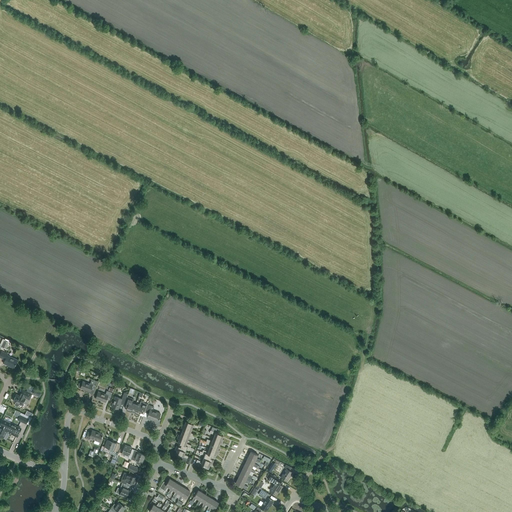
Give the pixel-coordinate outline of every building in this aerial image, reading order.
[(1,351),(0,353),(0,357),(5,360),(3,363),(14,368),(17,360),(7,355),(8,354),(1,351)] [(78,387),(80,388),(90,392),(90,393),(93,394),(98,381),(92,379),(90,383),(83,381),(82,383),(80,382),(79,383),(78,386),(78,387)] [(35,387),(32,393),(39,397),(42,390),(35,387)] [(22,405),(23,402),(27,404),(29,400),(31,394),(27,392),(22,389),(21,390),(20,390),(20,391),(20,392),(20,393),(19,395),(16,394),(13,400),(16,402),(15,404),(15,405),(15,406),(16,406),(18,406),(18,405),(19,403),(22,405)] [(105,394),(98,391),(95,398),(106,402),(107,399),(110,400),(113,393),(107,390),(105,394)] [(124,392),(122,399),(115,396),(111,406),(118,409),(121,403),(124,404),(126,398),(128,393),(124,392)] [(136,403),(133,402),(134,399),(127,397),(124,405),(128,406),(126,410),(133,412),(136,403)] [(139,404),(136,403),(133,412),(139,415),(141,411),(144,412),(147,404),(140,402),(139,404)] [(152,418),(158,420),(160,413),(152,410),(154,406),(147,404),(145,412),(148,413),(147,417),(152,419),(152,418)] [(32,418),(21,412),(17,419),(29,425),(32,418)] [(0,436),(3,438),(6,430),(7,431),(7,432),(17,437),(21,428),(10,423),(2,419),(0,423),(0,436)] [(183,423),(182,426),(191,429),(192,426),(198,428),(198,426),(193,424),(186,421),(184,424),(183,423)] [(190,432),(191,429),(182,426),(181,428),(183,429),(182,431),(194,437),(195,434),(190,432)] [(100,442),(103,434),(92,430),(91,433),(88,432),(85,438),(89,440),(89,438),(100,442)] [(214,435),(213,438),(223,441),(224,439),(222,438),(223,435),(216,432),(210,430),(209,433),(214,435)] [(179,434),(178,437),(187,440),(188,437),(194,439),(194,437),(182,431),(180,435),(179,434)] [(177,443),(179,443),(190,447),(191,445),(186,443),(187,440),(178,437),(177,439),(179,439),(177,443)] [(105,446),(110,448),(108,453),(112,454),(113,452),(116,453),(119,443),(116,442),(116,443),(107,440),(105,446)] [(218,449),(219,446),(206,441),(205,443),(210,445),(209,448),(219,452),(219,450),(218,449)] [(192,448),(190,447),(179,443),(178,446),(176,445),(175,448),(185,452),(186,448),(191,450),(192,448)] [(124,456),(130,459),(134,450),(131,448),(132,447),(125,445),(122,453),(125,455),(124,456)] [(92,449),(90,454),(97,457),(100,449),(96,447),(94,450),(92,449)] [(185,452),(175,448),(175,450),(177,451),(175,454),(183,457),(182,461),(190,464),(192,458),(184,455),(185,452)] [(218,454),(219,452),(209,448),(208,452),(203,450),(202,452),(213,456),(215,457),(216,453),(218,454)] [(137,451),(134,450),(130,459),(137,461),(137,459),(143,461),(145,455),(137,452),(137,451)] [(212,459),(213,456),(202,452),(200,451),(199,453),(204,455),(203,458),(213,462),(214,460),(212,459)] [(251,451),(248,457),(256,460),(260,462),(261,460),(257,458),(258,455),(251,451)] [(253,465),(257,467),(258,465),(254,463),(256,460),(248,457),(246,462),(253,465)] [(201,464),(209,467),(210,463),(212,464),(213,462),(203,458),(202,461),(197,459),(196,462),(201,464)] [(252,469),(253,465),(246,462),(243,467),(251,471),(255,473),(256,470),(252,469)] [(128,469),(136,473),(138,468),(130,464),(128,469)] [(287,469),(281,477),(287,481),(293,472),(290,470),(292,467),(286,464),(284,467),(287,469)] [(243,467),(241,473),(248,476),(252,478),(253,476),(249,474),(251,471),(243,467)] [(125,473),(124,474),(120,482),(122,482),(131,486),(133,483),(134,484),(137,478),(128,474),(126,473),(125,473)] [(247,479),(248,476),(241,473),(238,478),(245,481),(250,483),(251,481),(247,479)] [(267,479),(274,483),(270,490),(277,495),(280,489),(281,489),(283,486),(280,485),(282,481),(271,474),(267,479)] [(168,487),(170,488),(174,481),(169,478),(167,483),(164,481),(160,487),(165,490),(168,487)] [(247,489),(248,486),(244,484),(245,481),(238,478),(236,483),(243,487),(247,489)] [(174,481),(170,488),(168,492),(170,494),(173,490),(175,492),(179,485),(174,481)] [(130,489),(131,486),(122,482),(120,488),(118,487),(116,492),(119,494),(119,495),(126,497),(129,489),(130,489)] [(185,488),(179,485),(175,492),(173,495),(175,497),(178,493),(180,495),(185,488)] [(190,491),(185,488),(180,495),(178,498),(180,500),(183,496),(186,498),(190,491)] [(270,494),(262,489),(259,494),(267,498),(262,506),(268,510),(274,500),(268,497),(270,494)] [(203,493),(198,490),(194,497),(192,500),(194,502),(196,498),(199,500),(203,493)] [(201,501),(204,503),(208,496),(203,493),(199,500),(197,504),(199,505),(201,501)] [(202,507),(204,508),(206,504),(209,506),(213,499),(208,496),(204,503),(202,507)] [(209,506),(206,511),(205,511),(208,511),(211,507),(214,509),(218,502),(213,499),(209,506)] [(121,511),(125,508),(118,502),(116,505),(114,503),(110,509),(114,511),(121,511)] [(161,504),(159,502),(156,506),(153,504),(149,511),(150,511),(155,511),(158,507),(161,504)]
